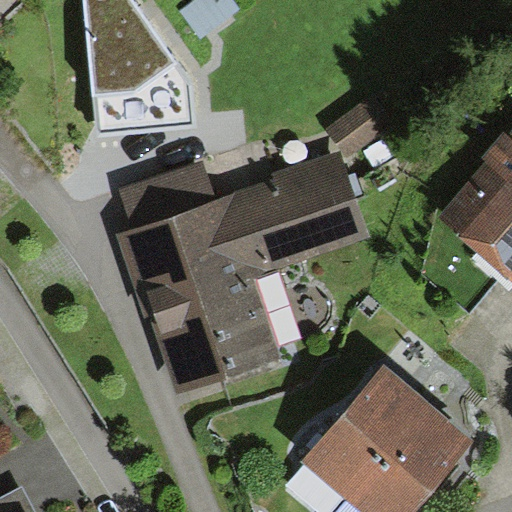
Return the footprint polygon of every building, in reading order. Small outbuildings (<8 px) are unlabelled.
[(189,75),(132,0),(87,0),(101,135),(194,124),(189,75)] [(235,0),(193,0),(180,9),(199,38),(242,9),(235,0)] [(0,9),(0,36),(13,27),(0,9)] [(365,103),(329,128),(348,155),(384,130),(365,103)] [(487,162),(442,215),(511,275),(511,133),(510,136),(507,133),(484,159),(487,162)] [(133,229),(120,234),(180,396),(281,358),(253,280),(370,237),(338,152),(220,195),(205,156),(118,187),(133,229)] [(414,388),(386,364),(302,461),(361,511),(415,511),(476,442),(449,419),(414,388)]
